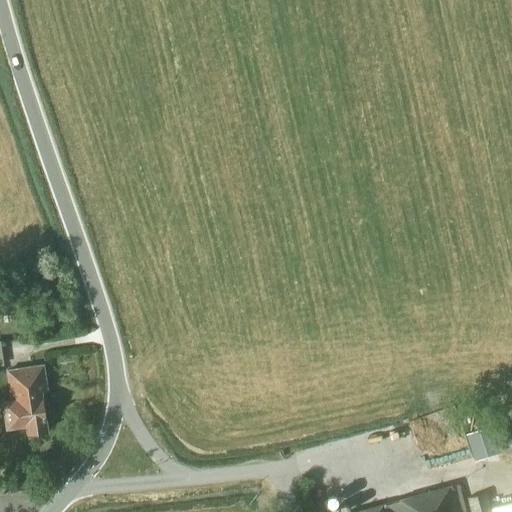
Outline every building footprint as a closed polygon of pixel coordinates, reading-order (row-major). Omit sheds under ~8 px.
[(6,370),(10,396),(15,395),(16,400),(2,402),(6,428),(27,424),(28,432),(46,429),(40,390),(46,389),(42,364),(6,370)] [(504,448),(495,422),(467,431),(477,457),(504,448)] [(465,511),(458,484),(356,511),(392,511),(396,510),(396,511),(465,511)] [(490,511),(486,493),(467,497),(470,511),(490,511)] [(511,511),(511,502),(490,508),(490,511),(511,511)]
